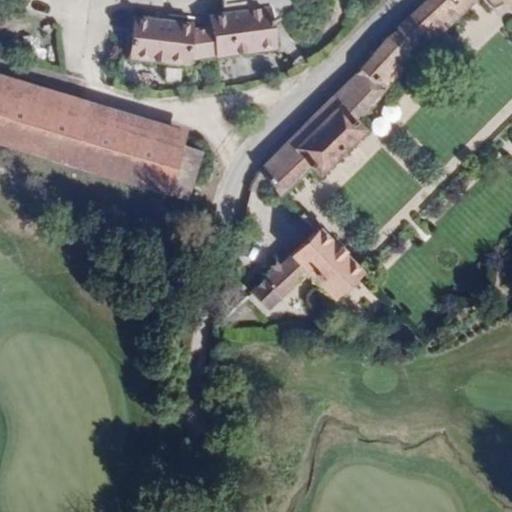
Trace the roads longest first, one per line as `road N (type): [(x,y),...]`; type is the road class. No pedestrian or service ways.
road 1 (residential): [(408,0),(252,146),(228,190),(200,375),(198,511)]
road 2 (track): [(252,146),(223,140),(198,106),(0,58)]
